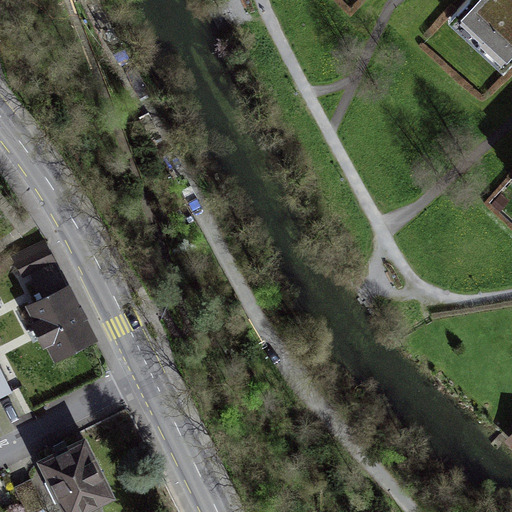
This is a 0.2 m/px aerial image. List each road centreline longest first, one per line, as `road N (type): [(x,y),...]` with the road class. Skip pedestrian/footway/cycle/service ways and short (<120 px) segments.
road 1 (track): [(86,0),(303,392),(414,511)]
road 2 (primary): [(0,117),(60,199),(150,370)]
road 3 (residential): [(0,450),(150,370)]
road 4 (primary): [(150,370),(217,511)]
